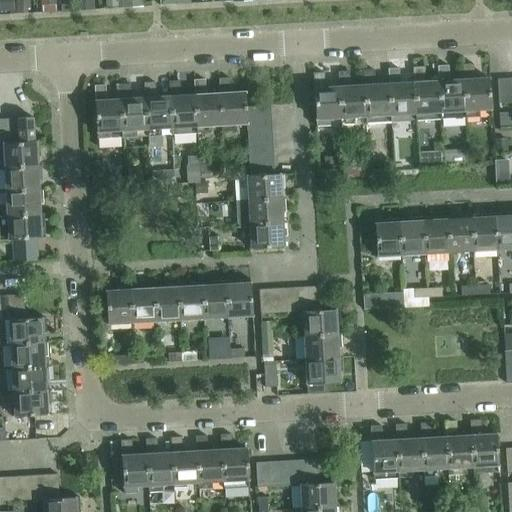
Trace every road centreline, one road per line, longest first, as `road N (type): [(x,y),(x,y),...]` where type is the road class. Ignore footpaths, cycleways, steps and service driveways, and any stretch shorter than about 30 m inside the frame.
road 1 (residential): [(511,397),(92,415),(69,52)]
road 2 (residential): [(69,52),(511,30)]
